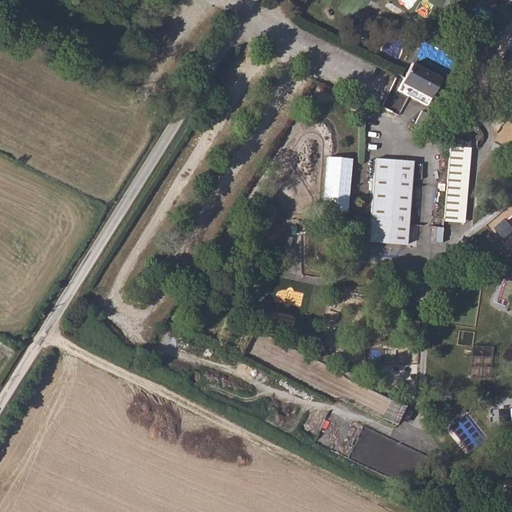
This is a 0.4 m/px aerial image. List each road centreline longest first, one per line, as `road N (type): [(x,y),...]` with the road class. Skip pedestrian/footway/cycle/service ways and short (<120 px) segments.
road 1 (unclassified): [(0,403),(254,0)]
road 2 (track): [(45,332),(403,511)]
